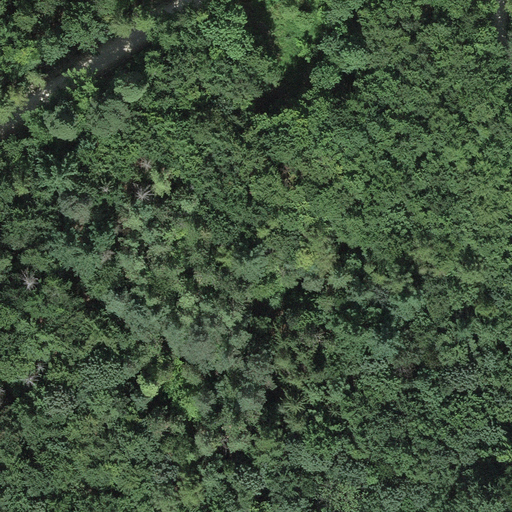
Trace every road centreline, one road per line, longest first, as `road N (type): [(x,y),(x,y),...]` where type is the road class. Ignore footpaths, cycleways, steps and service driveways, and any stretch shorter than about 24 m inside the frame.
road 1 (unclassified): [(0,123),(200,0)]
road 2 (unclassified): [(490,0),(511,160)]
